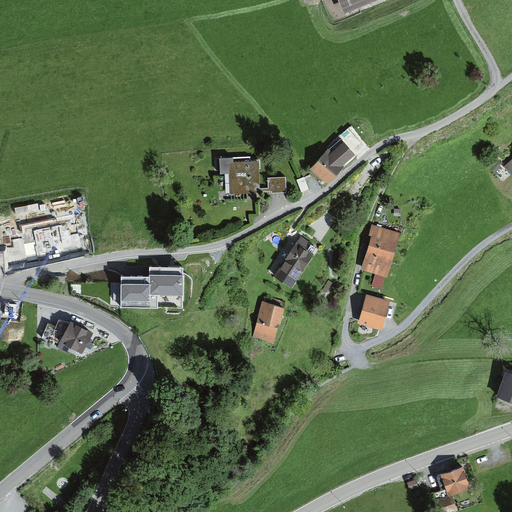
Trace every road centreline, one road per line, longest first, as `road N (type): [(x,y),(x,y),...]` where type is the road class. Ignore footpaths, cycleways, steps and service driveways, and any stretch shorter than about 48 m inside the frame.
road 1 (tertiary): [(511,429),(307,511)]
road 2 (tertiary): [(131,381),(140,360),(123,332),(76,307),(0,290)]
road 3 (tertiary): [(0,491),(131,381)]
road 4 (track): [(511,353),(367,365),(358,349)]
road 5 (tertiary): [(93,511),(138,409),(131,381)]
road 6 (track): [(363,245),(385,181),(416,134)]
